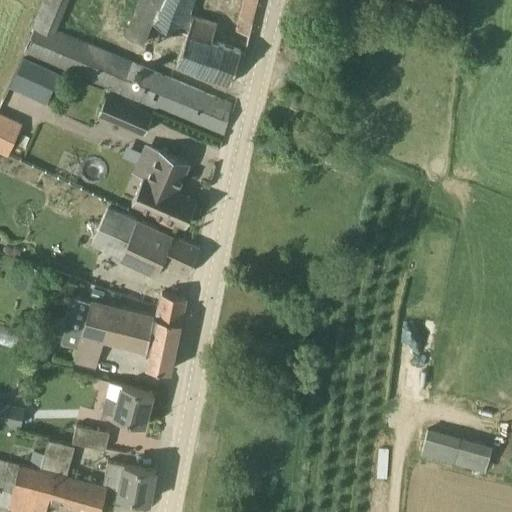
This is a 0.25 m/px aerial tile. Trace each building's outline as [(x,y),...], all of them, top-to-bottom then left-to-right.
[(174,65),(211,77),(230,83),(241,51),(222,45),(210,41),(217,22),(190,13),(195,0),(138,0),(124,37),(144,43),(152,19),(185,30),(174,65)] [(242,0),(239,16),(252,19),(256,0),(242,0)] [(23,51),(172,114),(224,134),(232,103),(35,20),(23,51)] [(10,84),(46,100),(59,71),(23,55),(10,84)] [(144,134),(152,111),(107,91),(97,114),(144,134)] [(22,123),(0,112),(0,151),(7,154),(22,123)] [(144,172),(131,201),(186,225),(197,199),(176,190),(189,161),(160,148),(148,174),(144,172)] [(109,205),(106,213),(92,242),(122,256),(120,260),(157,277),(164,262),(189,273),(200,248),(182,240),(109,205)] [(186,296),(166,292),(159,291),(154,312),(153,314),(148,345),(151,346),(147,365),(170,370),(186,296)] [(110,337),(117,304),(91,299),(87,316),(83,316),(73,361),(97,366),(103,335),(110,337)] [(153,314),(154,312),(117,304),(110,337),(148,345),(153,314)] [(153,391),(133,386),(121,383),(117,398),(105,395),(101,410),(113,413),(113,414),(145,423),(153,391)] [(0,418),(20,423),(24,408),(0,402),(0,418)] [(109,430),(76,423),(72,440),(105,447),(109,430)] [(493,443),(428,426),(421,452),(486,469),(493,443)] [(74,444),(48,437),(40,467),(67,474),(74,444)] [(40,467),(25,463),(24,465),(0,458),(0,503),(9,506),(9,507),(26,511),(45,511),(50,499),(79,508),(92,511),(99,511),(107,486),(67,475),(67,474),(40,467)] [(155,469),(136,465),(120,462),(114,493),(149,501),(155,469)]
